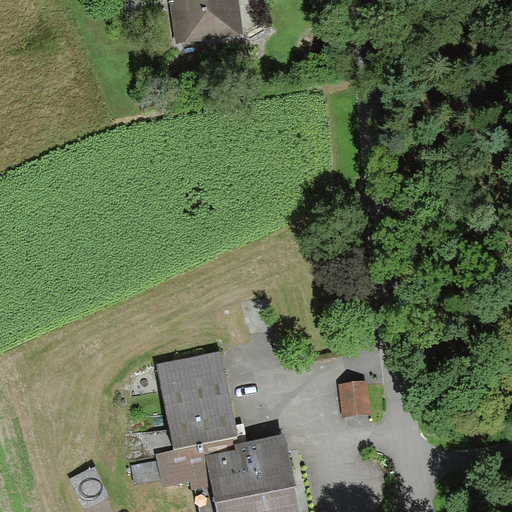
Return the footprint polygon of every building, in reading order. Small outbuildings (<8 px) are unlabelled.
[(230,0),(166,0),(172,49),(235,41),(230,0)] [(262,297),(241,303),(248,331),(269,325),(262,297)] [(214,351),(156,364),(171,437),(229,424),(214,351)] [(359,378),(338,381),(341,411),(363,408),(359,378)] [(205,457),(170,462),(175,489),(204,484),(208,511),(303,511),(288,439),(205,453),(205,457)] [(91,465),(68,476),(86,511),(101,511),(112,507),(91,465)]
